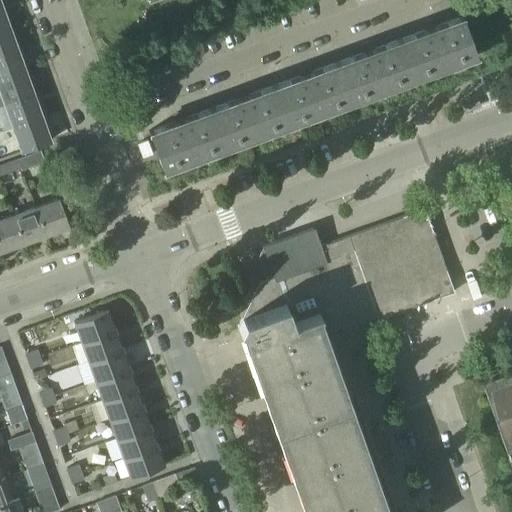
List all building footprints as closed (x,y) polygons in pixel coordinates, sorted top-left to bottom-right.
[(0,2),(0,29),(9,26),(0,2)] [(405,37),(402,38),(416,77),(475,55),(462,17),(435,27),(433,20),(422,24),(424,30),(405,37)] [(0,53),(17,48),(9,26),(0,29),(0,53)] [(362,53),(342,60),(356,99),(416,77),(402,38),(372,49),(370,43),(360,46),(362,53)] [(0,80),(25,71),(17,48),(0,53),(0,80)] [(291,123),(356,99),(342,60),(278,84),(291,123)] [(5,105),(33,95),(25,71),(0,80),(0,92),(4,104),(5,105)] [(213,107),(227,147),(291,123),(278,84),(213,107)] [(13,129),(42,118),(33,95),(5,105),(13,129)] [(227,147),(213,107),(184,118),(182,111),(172,115),(174,121),(148,131),(162,170),(227,147)] [(42,118),(13,129),(21,152),(50,141),(42,118)] [(21,171),(45,162),(40,150),(17,159),(21,168),(21,171)] [(0,175),(21,168),(17,159),(0,164),(0,175)] [(34,207),(45,236),(68,228),(58,199),(34,207)] [(22,244),(45,236),(34,207),(12,215),(22,244)] [(453,292),(424,209),(316,247),(310,232),(313,230),(312,228),(261,246),(262,248),(263,247),(274,277),(266,280),(255,303),(258,313),(242,318),(238,328),(244,331),(308,511),(385,511),(347,403),(343,393),(341,380),(342,367),(345,355),(351,344),(358,334),(368,325),(379,318),(391,314),(453,292)] [(0,252),(22,244),(12,215),(0,219),(0,252)] [(80,341),(115,329),(107,309),(73,322),(80,341)] [(115,329),(80,341),(87,361),(122,348),(115,329)] [(0,376),(10,373),(1,347),(0,346),(0,376)] [(94,380),(129,368),(122,348),(87,361),(94,380)] [(28,362),(39,358),(37,351),(36,350),(25,354),(25,355),(28,362)] [(39,358),(28,362),(30,369),(42,365),(39,358)] [(129,368),(94,380),(101,400),(136,387),(129,368)] [(0,395),(2,402),(19,396),(10,373),(0,376),(0,395)] [(511,374),(491,382),(494,393),(488,395),(508,454),(511,453),(511,374)] [(108,419),(143,407),(136,387),(101,400),(108,419)] [(41,400),(53,396),(50,389),(50,388),(39,392),(39,393),(41,400)] [(10,424),(27,419),(19,396),(2,402),(6,411),(10,424)] [(53,396),(41,400),(44,407),(55,403),(53,396)] [(143,407),(108,419),(115,438),(150,426),(143,407)] [(55,438),(67,434),(64,427),(64,426),(52,430),(53,431),(55,438)] [(122,458),(157,445),(150,426),(115,438),(122,458)] [(10,450),(19,447),(35,441),(31,431),(7,440),(10,450)] [(67,434),(55,438),(58,445),(69,441),(67,434)] [(27,470),(43,464),(35,441),(19,447),(22,457),(27,470)] [(157,445),(122,458),(129,477),(164,465),(157,445)] [(35,492),(51,486),(43,464),(27,470),(32,483),(35,492)] [(69,477),(81,473),(78,466),(78,465),(67,469),(67,470),(69,477)] [(81,473),(69,477),(72,484),(83,480),(81,473)] [(151,483),(157,498),(180,490),(175,474),(151,483)] [(0,504),(12,500),(4,478),(0,479),(0,504)] [(148,502),(157,498),(151,483),(142,486),(148,502)] [(51,486),(35,492),(41,511),(54,511),(60,510),(51,486)] [(110,511),(119,511),(121,511),(115,495),(106,499),(110,511)] [(0,504),(0,511),(23,511),(18,498),(12,500),(0,504)] [(99,511),(110,511),(106,499),(96,502),(99,511)]
